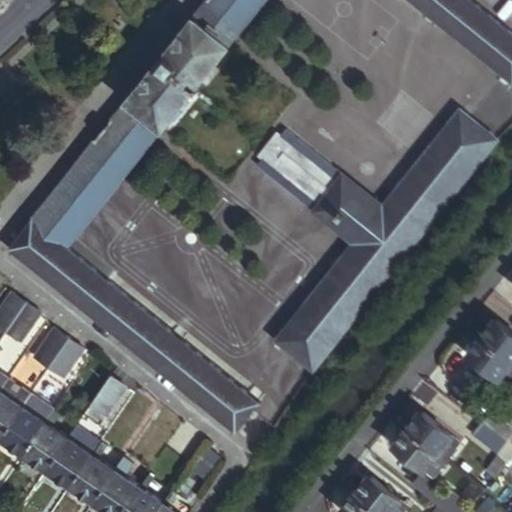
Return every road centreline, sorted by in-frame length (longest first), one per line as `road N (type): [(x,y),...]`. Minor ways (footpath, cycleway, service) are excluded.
road 1 (unclassified): [(0,257),(240,449),(244,463),(210,511)]
road 2 (residential): [(511,237),(291,499)]
road 3 (unclassified): [(194,0),(0,241)]
